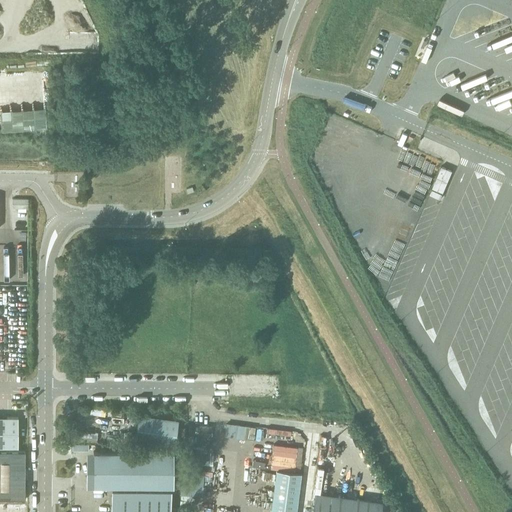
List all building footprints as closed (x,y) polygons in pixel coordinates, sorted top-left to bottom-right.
[(3,129),(47,127),(46,107),(2,109),(3,129)] [(452,171),(441,166),(432,188),(443,193),(452,171)] [(440,199),(442,194),(431,189),(429,195),(440,199)] [(28,208),(28,199),(12,199),(12,208),(28,208)] [(135,440),(175,446),(178,420),(138,414),(135,440)] [(0,446),(18,447),(18,417),(0,416),(0,446)] [(0,499),(25,500),(25,469),(25,451),(0,450),(0,499)] [(93,486),(173,486),(173,452),(93,451),(93,463),(89,463),(89,473),(93,474),(93,486)] [(183,482),(182,493),(203,495),(205,474),(211,474),(212,469),(207,468),(207,464),(200,464),(200,473),(193,473),(192,483),(183,482)] [(295,511),(301,473),(276,470),(270,511),(295,511)] [(170,511),(171,491),(112,490),(110,511),(170,511)] [(380,511),(382,502),(315,492),(312,511),(380,511)]
